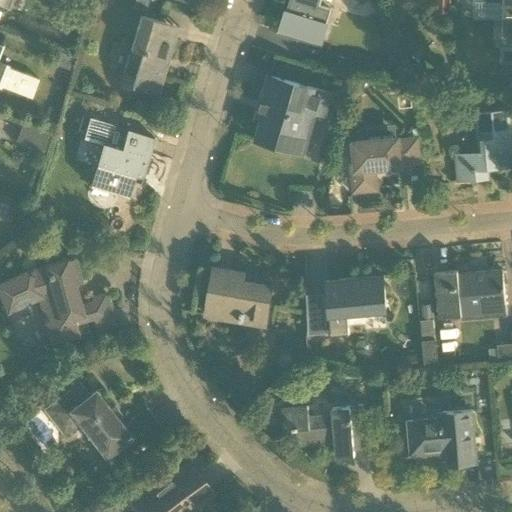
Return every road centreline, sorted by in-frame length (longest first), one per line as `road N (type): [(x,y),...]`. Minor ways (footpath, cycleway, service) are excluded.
road 1 (residential): [(278,499),(177,390),(159,335),(155,297),(180,197)]
road 2 (residential): [(511,221),(294,241),(230,227),(180,197)]
road 3 (residential): [(180,197),(243,0)]
